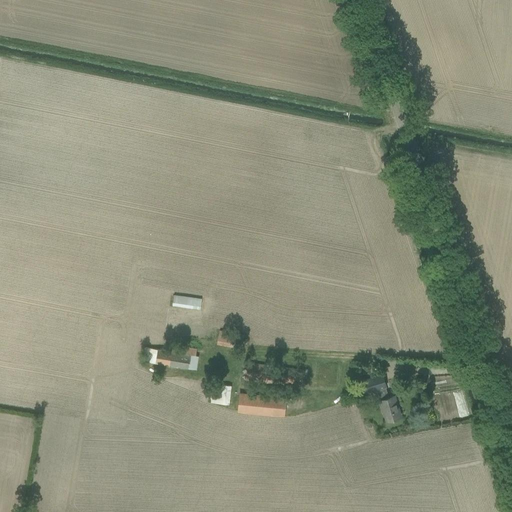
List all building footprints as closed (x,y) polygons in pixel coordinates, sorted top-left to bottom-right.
[(173,306),(200,310),(202,300),(174,296),(173,306)] [(217,344),(242,348),(245,335),(220,330),(217,344)] [(144,362),(197,369),(199,357),(197,356),(198,349),(173,346),(172,352),(146,348),(144,362)] [(247,379),(302,387),(304,371),(249,363),(247,379)] [(378,390),(387,421),(401,417),(394,396),(389,397),(385,387),(386,387),(382,374),(363,380),(367,393),(378,390)] [(239,411),(285,416),(286,399),(240,395),(239,411)]
